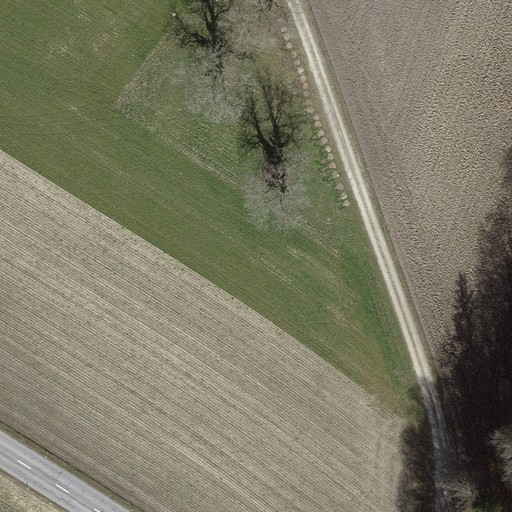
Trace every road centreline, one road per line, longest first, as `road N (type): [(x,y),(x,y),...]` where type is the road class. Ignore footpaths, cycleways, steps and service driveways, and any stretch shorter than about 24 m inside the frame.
road 1 (track): [(291,0),(440,431),(443,511)]
road 2 (track): [(440,431),(511,302)]
